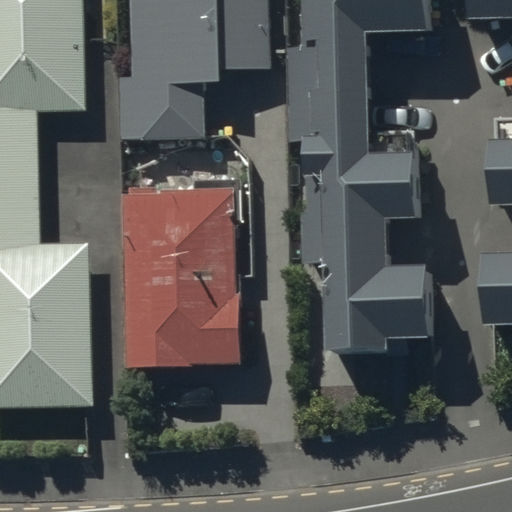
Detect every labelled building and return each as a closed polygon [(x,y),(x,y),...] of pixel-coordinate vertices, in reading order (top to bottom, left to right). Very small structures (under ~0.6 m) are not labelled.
[(0,0),(0,425),(98,423),(94,257),(45,258),(43,127),(92,126),(89,0),(0,0)] [(131,0),(132,69),(119,69),(120,138),(205,137),(204,72),(220,72),(225,61),(268,60),(267,0),(131,0)] [(433,285),(396,286),(395,240),(428,239),(426,169),(421,169),(420,136),(375,137),(373,53),(437,52),(435,0),(308,0),(309,46),(292,46),(294,145),(311,145),(313,209),(307,210),(309,268),(327,268),(329,371),(398,369),(397,360),(398,358),(435,357),(433,285)] [(511,0),(473,0),(474,34),(511,34),(511,120),(497,120),(498,218),(511,217),(511,264),(490,265),(490,335),(511,334),(511,0)] [(166,201),(128,202),(130,387),(192,386),(192,383),(248,382),(247,282),(240,282),(239,208),(166,208),(166,201)]
